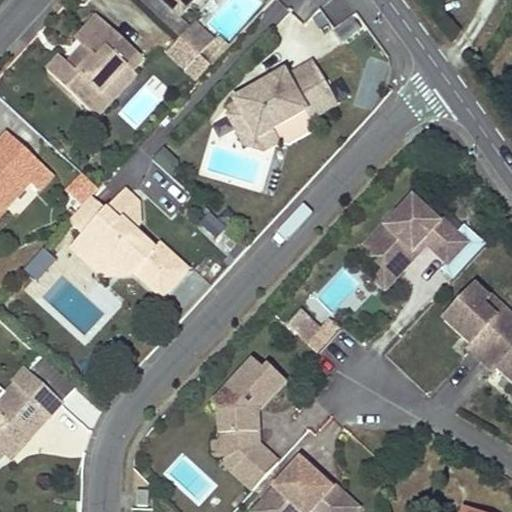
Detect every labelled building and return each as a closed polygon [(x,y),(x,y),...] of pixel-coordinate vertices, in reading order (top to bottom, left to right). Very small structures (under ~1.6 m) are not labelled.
[(160,0),(176,14),(188,0),(160,0)] [(180,17),(195,0),(188,0),(176,14),(180,17)] [(144,60),(98,16),(76,40),(84,48),(88,51),(79,61),(75,58),(68,65),(60,57),(47,71),(87,110),(126,68),(132,73),(133,72),(144,60)] [(214,42),(194,25),(181,39),(201,57),(214,42)] [(212,67),(230,47),(224,41),(219,47),(216,45),(203,59),(212,67)] [(79,61),(88,51),(84,48),(75,58),(79,61)] [(336,105),(313,63),(288,78),(285,73),(266,85),(269,89),(260,94),(258,90),(226,109),(235,126),(246,120),(257,140),(273,132),(279,143),(288,146),(310,134),(313,125),(310,120),(336,105)] [(96,118),(136,76),(133,72),(132,73),(126,68),(87,110),(96,118)] [(260,94),(269,89),(266,85),(258,90),(260,94)] [(257,140),(246,120),(235,126),(247,147),(264,152),(279,143),(273,132),(257,140)] [(0,215),(29,184),(30,183),(14,168),(28,153),(7,134),(0,141),(0,215)] [(161,150),(154,163),(173,174),(181,161),(161,150)] [(54,177),(28,153),(14,168),(30,183),(29,184),(39,193),(54,177)] [(99,190),(84,176),(71,190),(87,204),(92,198),(99,190)] [(141,227),(139,204),(126,192),(107,212),(120,224),(123,221),(136,233),(141,227)] [(156,250),(136,233),(123,221),(120,224),(107,212),(92,198),(87,204),(69,223),(84,237),(97,249),(93,254),(111,271),(116,275),(134,274),(162,300),(189,271),(161,245),(156,250)] [(398,269),(423,242),(427,246),(448,265),(468,244),(442,220),(439,223),(413,199),(399,215),(387,227),(384,225),(362,250),(385,270),(398,269)] [(227,229),(210,213),(198,225),(215,241),(227,229)] [(387,227),(399,215),(396,213),(384,225),(387,227)] [(93,254),(97,249),(84,237),(71,251),(102,280),(111,271),(93,254)] [(386,292),(427,246),(423,242),(398,269),(385,270),(375,281),(386,292)] [(57,261),(46,249),(26,270),(37,281),(57,261)] [(481,362),(511,329),(511,315),(504,309),(496,318),(483,306),(489,300),(489,299),(476,287),(444,321),(460,336),(464,331),(470,337),(466,341),(470,345),(467,349),(481,362)] [(504,309),(491,296),(489,299),(489,300),(483,306),(496,318),(504,309)] [(296,335),(310,320),(311,319),(302,311),(286,327),(295,335),(296,335)] [(321,329),(310,320),(296,335),(307,344),(321,329)] [(327,322),(321,329),(307,344),(316,352),(336,330),(327,322)] [(511,329),(481,362),(496,375),(499,372),(511,383),(511,329)] [(470,337),(464,331),(460,336),(466,341),(470,337)] [(279,464),(259,445),(259,430),(254,426),(254,418),(258,414),(258,411),(262,410),(286,384),(269,368),(265,372),(254,362),(213,405),(219,410),(220,435),(228,443),(229,454),(221,463),(253,492),(279,464)] [(30,441),(51,417),(25,394),(36,382),(26,373),(0,401),(0,462),(5,456),(23,436),(30,441)] [(62,405),(36,382),(25,394),(51,417),(62,405)] [(229,454),(228,443),(220,435),(213,444),(213,455),(221,463),(229,454)] [(11,461),(30,441),(23,436),(5,456),(11,461)] [(356,511),(359,510),(337,490),(331,490),(323,482),(326,479),(304,458),(254,511),(356,511)] [(337,490),(326,479),(323,482),(331,490),(337,490)] [(147,507),(148,492),(138,492),(137,506),(147,507)]
